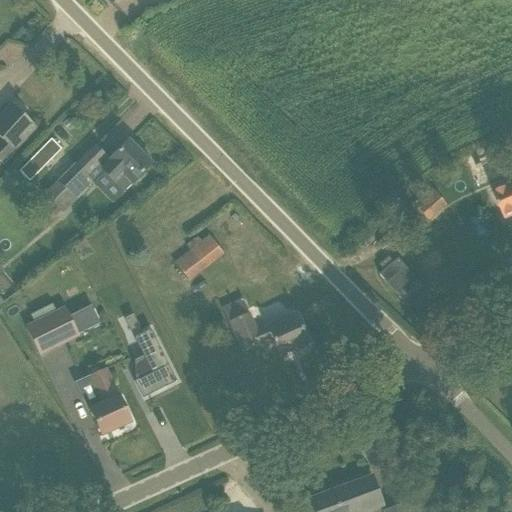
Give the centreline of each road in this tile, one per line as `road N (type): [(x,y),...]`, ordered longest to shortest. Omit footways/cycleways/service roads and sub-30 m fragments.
road 1 (unclassified): [(423,366),(57,0)]
road 2 (unclassified): [(91,511),(423,366)]
road 3 (unclassified): [(511,456),(423,366)]
